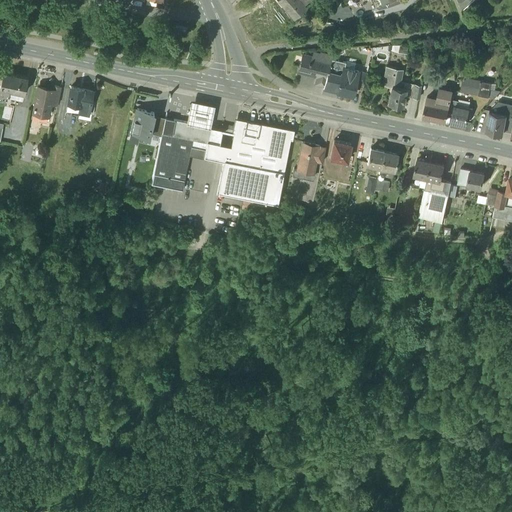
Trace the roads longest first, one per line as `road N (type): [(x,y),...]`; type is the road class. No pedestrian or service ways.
road 1 (secondary): [(511,152),(238,91)]
road 2 (track): [(287,204),(481,244),(511,234)]
road 3 (secondary): [(216,86),(0,43)]
road 4 (residential): [(89,0),(183,16),(215,12)]
